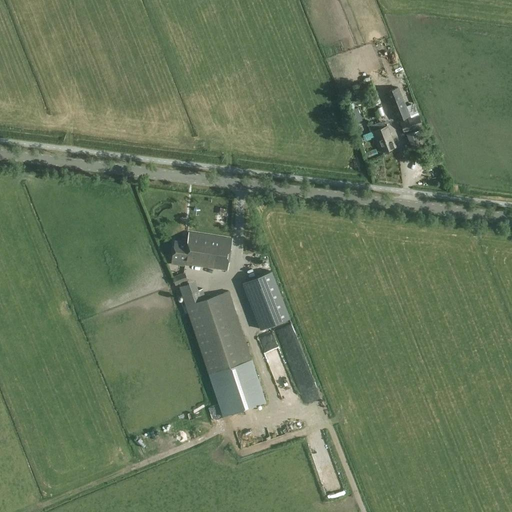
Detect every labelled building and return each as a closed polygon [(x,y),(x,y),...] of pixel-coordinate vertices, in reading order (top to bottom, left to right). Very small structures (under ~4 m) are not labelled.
[(418,113),(409,116),(398,87),(385,92),(397,122),(399,120),(405,135),(423,128),(418,113)] [(372,125),(374,130),(373,131),(381,152),(395,147),(390,135),(391,134),(387,126),(382,127),(380,122),(372,125)] [(228,270),(232,239),(189,232),(187,243),(175,241),(172,259),(184,261),(184,263),(228,270)] [(188,280),(185,272),(172,276),(176,285),(188,280)] [(273,275),(244,286),(264,332),(290,323),(273,275)] [(223,417),(265,403),(252,359),(237,315),(237,313),(229,293),(223,292),(219,294),(205,298),(202,289),(200,290),(182,295),(223,417)] [(178,437),(172,439),(168,429),(145,438),(151,451),(179,441),(178,437)] [(327,471),(331,492),(339,490),(335,469),(327,471)]
